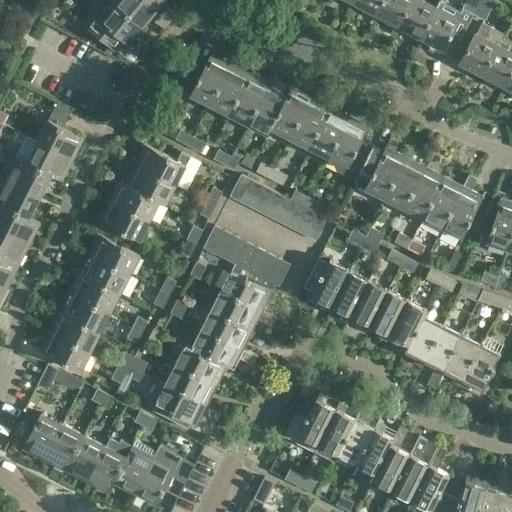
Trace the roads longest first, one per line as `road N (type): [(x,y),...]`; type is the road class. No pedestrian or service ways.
road 1 (residential): [(0,377),(15,312),(88,157),(151,90),(169,38),(208,14),(280,30),(318,62),(405,97),(436,126),(511,152)]
road 2 (residential): [(205,511),(244,429),(275,402),(303,353),(317,352),(388,387),(444,427),(511,447)]
